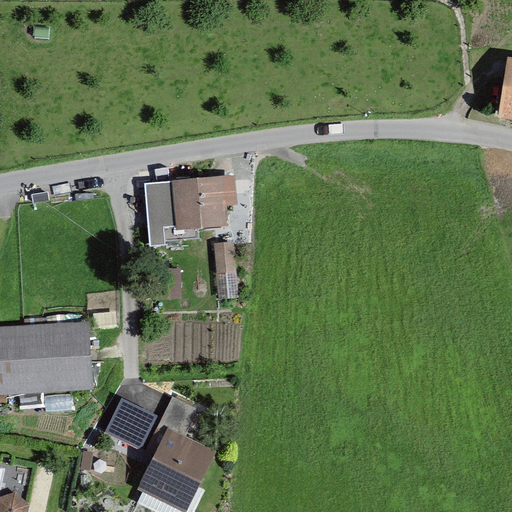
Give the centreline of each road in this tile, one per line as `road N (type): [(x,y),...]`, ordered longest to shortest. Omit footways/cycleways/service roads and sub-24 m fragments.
road 1 (unclassified): [(0,186),(362,135),(511,147)]
road 2 (unknown): [(132,378),(117,167)]
